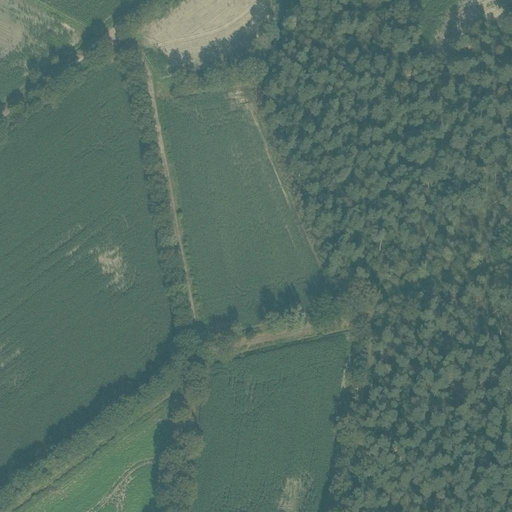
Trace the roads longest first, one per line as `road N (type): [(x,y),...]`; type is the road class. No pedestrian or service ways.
road 1 (track): [(105,42),(138,58),(145,79),(199,348)]
road 2 (track): [(199,348),(177,387),(8,511)]
road 3 (track): [(346,511),(374,330),(368,314)]
road 4 (track): [(199,348),(368,314)]
road 5 (track): [(190,374),(172,511)]
road 6 (track): [(0,118),(105,42)]
